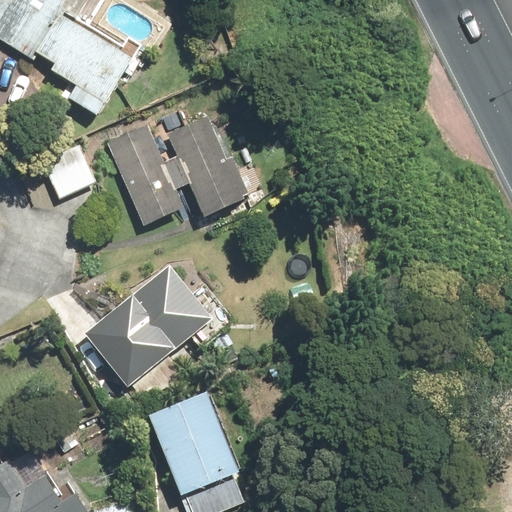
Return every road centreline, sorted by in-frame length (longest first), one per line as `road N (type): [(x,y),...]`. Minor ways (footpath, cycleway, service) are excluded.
road 1 (unknown): [(0,308),(31,277),(32,225),(0,175)]
road 2 (motorway): [(511,119),(451,0)]
